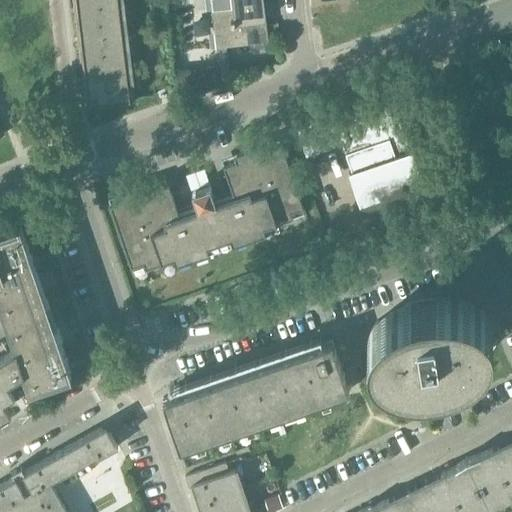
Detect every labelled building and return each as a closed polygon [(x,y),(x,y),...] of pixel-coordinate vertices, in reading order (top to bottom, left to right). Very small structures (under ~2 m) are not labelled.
[(76,0),(89,102),(130,97),(118,0),(76,0)] [(212,11),(216,48),(269,42),(264,0),(231,0),(233,8),(212,11)] [(404,92),(410,111),(419,108),(413,89),(404,92)] [(340,110),(296,125),(306,154),(342,142),(349,163),(352,162),(354,169),(349,171),(363,214),(427,192),(412,150),(410,150),(391,97),(362,107),(365,115),(344,122),(340,110)] [(210,185),(192,191),(197,205),(178,212),(170,190),(159,185),(140,192),(138,186),(109,197),(110,202),(131,265),(132,265),(134,271),(162,261),(162,262),(163,262),(164,265),(232,242),(278,226),(276,223),(277,222),(304,212),(303,207),(303,206),(282,143),(281,143),(279,138),(249,148),(251,153),(232,160),(227,171),(234,192),(215,199),(210,185)] [(0,410),(12,403),(5,391),(15,385),(9,374),(22,367),(29,386),(72,372),(20,220),(0,226),(0,410)] [(367,339),(367,347),(371,356),(377,363),(385,369),(393,372),(406,375),(419,376),(431,376),(444,373),(453,370),(462,367),(471,362),(479,356),(484,350),(489,343),(492,335),(492,327),(491,323),(490,319),(487,315),(484,311),(470,303),(454,298),(437,296),(420,298),(404,303),(406,312),(396,313),(397,317),(379,320),(378,319),(373,325),(369,332),(367,339)] [(162,397),(164,403),(179,448),(349,389),(332,339),(162,397)] [(62,448),(72,465),(93,453),(96,458),(118,446),(106,424),(62,448)] [(466,456),(466,457),(490,506),(511,495),(511,445),(501,451),(498,444),(479,454),(467,457),(466,456)] [(0,483),(0,505),(9,501),(49,478),(72,465),(62,448),(24,470),(22,465),(12,471),(14,475),(0,483)] [(439,482),(418,492),(428,511),(478,511),(490,506),(466,457),(465,457),(465,458),(455,465),(436,475),(439,482)] [(215,475),(229,470),(226,461),(212,466),(215,475)] [(212,466),(199,470),(202,480),(215,475),(212,466)] [(192,484),(197,501),(240,486),(234,468),(229,470),(215,475),(202,480),(191,483),(192,484)] [(188,485),(192,484),(191,483),(202,480),(199,470),(185,475),(188,485)] [(25,511),(58,494),(49,478),(9,501),(15,511),(25,511)] [(197,501),(201,511),(222,511),(247,504),(240,486),(197,501)] [(362,507),(362,508),(363,511),(428,511),(418,492),(397,502),(394,495),(375,505),(363,508),(362,507)] [(63,511),(67,510),(58,494),(25,511),(63,511)] [(267,498),(270,509),(282,505),(278,494),(267,498)]
